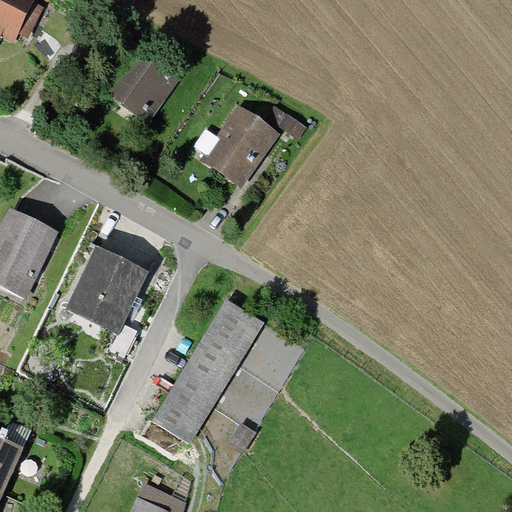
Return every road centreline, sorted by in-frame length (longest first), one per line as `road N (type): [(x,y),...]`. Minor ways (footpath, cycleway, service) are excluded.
road 1 (residential): [(72,511),(202,241)]
road 2 (track): [(302,302),(511,460)]
road 3 (residential): [(0,138),(202,241)]
